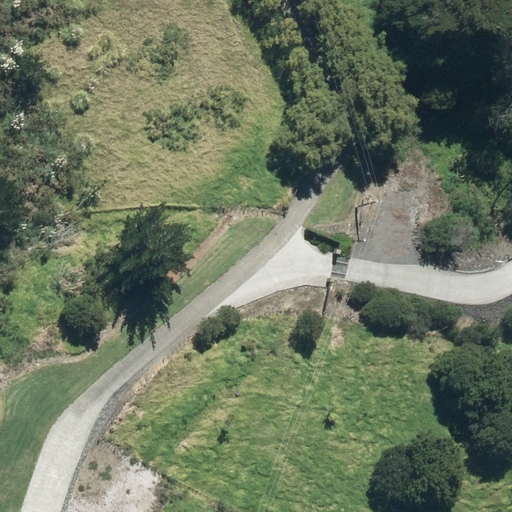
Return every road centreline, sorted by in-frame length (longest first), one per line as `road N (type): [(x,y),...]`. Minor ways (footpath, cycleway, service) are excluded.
road 1 (track): [(270,0),(328,106),(329,160),(298,217),(263,253),(81,405),(39,511)]
road 2 (track): [(263,253),(478,285),(511,262)]
